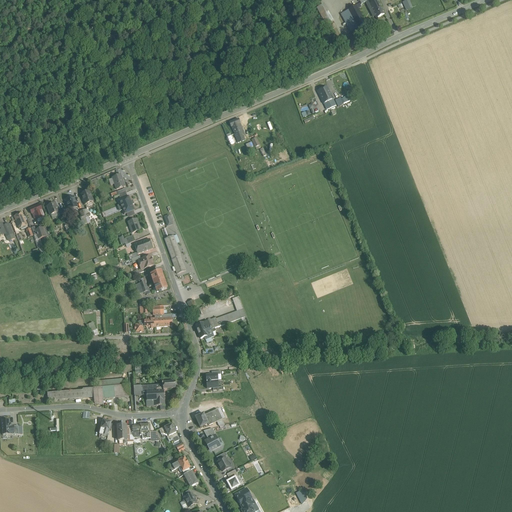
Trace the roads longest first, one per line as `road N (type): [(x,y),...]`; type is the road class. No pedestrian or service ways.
road 1 (tertiary): [(127,157),(489,0)]
road 2 (residential): [(127,157),(198,347),(197,376),(181,414)]
road 3 (unclassified): [(0,411),(73,406),(181,414)]
road 4 (track): [(67,0),(127,157)]
road 5 (tertiary): [(0,213),(127,157)]
